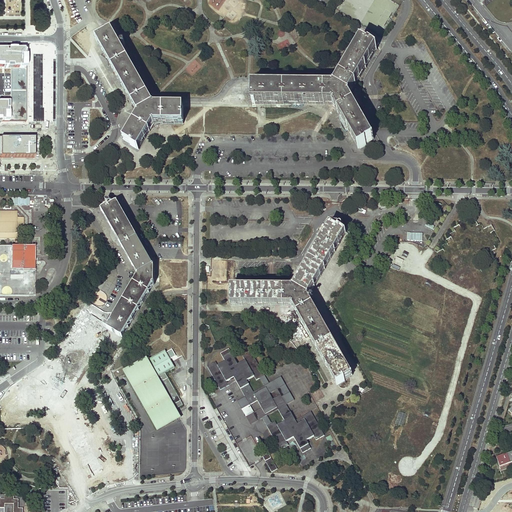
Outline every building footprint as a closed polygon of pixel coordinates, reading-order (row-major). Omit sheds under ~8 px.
[(183,123),(183,108),(154,107),(152,106),(111,32),(97,39),(139,113),(138,114),(139,116),(125,141),(131,145),(130,145),(137,149),(152,124),(154,122),(183,123)] [(333,89),(252,88),(251,103),(292,104),(304,104),(333,104),(335,106),(340,115),(350,133),(359,149),(365,145),(365,144),(372,141),(348,98),(348,95),(351,91),(375,49),(369,45),(368,46),(361,43),(337,83),(335,88),(333,89)] [(26,51),(0,50),(0,68),(26,69),(26,51)] [(0,121),(10,122),(9,103),(0,102),(0,121)] [(34,139),(0,139),(0,157),(34,157),(34,139)] [(107,209),(101,212),(138,276),(108,326),(107,326),(106,329),(121,338),(152,285),(153,268),(116,205),(107,209)] [(11,212),(0,212),(0,239),(16,240),(16,229),(23,229),(23,218),(16,218),(16,213),(14,210),(11,210),(11,212)] [(495,231),(492,224),(480,230),(474,219),(454,229),(458,238),(454,240),(452,237),(445,240),(450,250),(444,253),(443,249),(438,252),(444,266),(451,262),(448,257),(460,251),(456,244),(468,239),(465,233),(470,230),(476,241),(483,237),(490,251),(496,249),(491,239),(493,238),(491,233),(495,231)] [(349,381),(354,378),(314,299),(347,232),(341,229),(331,224),(299,290),(292,289),(291,306),(295,308),(315,347),(318,348),(318,349),(331,376),(332,374),(337,384),(341,386),(348,383),(349,381)] [(488,252),(485,245),(471,251),(474,258),(488,252)] [(0,295),(34,296),(35,247),(0,246),(0,295)] [(469,266),(432,283),(440,300),(477,282),(469,266)] [(365,289),(341,301),(351,322),(368,313),(375,327),(392,318),(406,348),(368,366),(385,401),(347,419),(377,480),(419,460),(406,434),(393,441),(395,446),(375,455),(365,434),(397,419),(391,407),(402,401),(391,380),(411,370),(421,390),(410,395),(420,415),(440,406),(421,367),(463,347),(437,294),(402,310),(389,284),(367,294),(365,289)] [(291,307),(292,289),(231,289),(231,307),(291,307)] [(218,365),(216,362),(208,366),(221,390),(237,381),(246,398),(238,402),(252,425),(279,411),(285,422),(278,426),(275,422),(273,424),(269,417),(264,420),(281,450),(289,445),(287,441),(294,438),(303,453),(311,448),(307,441),(314,437),(316,440),(324,435),(311,412),(295,420),(287,405),(294,400),(281,377),(254,392),(248,381),(254,377),(257,381),(261,379),(265,385),(269,383),(252,352),(244,357),(245,361),(238,364),(229,349),(221,354),(225,362),(218,365)] [(165,351),(126,374),(157,429),(179,417),(175,410),(183,405),(166,373),(175,368),(165,351)] [(269,453),(263,456),(273,472),(278,469),(269,453)] [(508,455),(497,459),(501,471),(511,468),(508,455)] [(1,489),(0,489),(0,511),(23,511),(24,508),(19,508),(19,499),(15,499),(15,494),(1,494),(1,489)]
